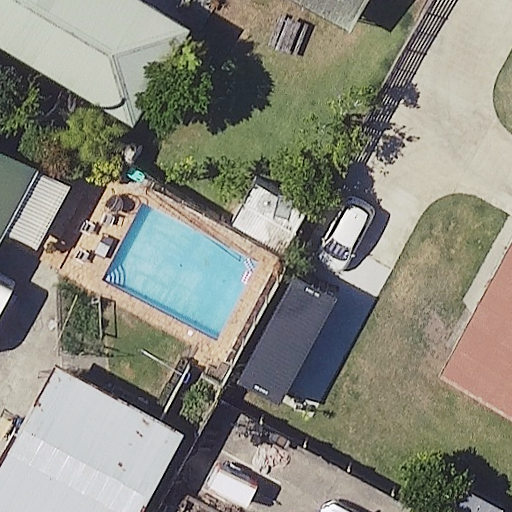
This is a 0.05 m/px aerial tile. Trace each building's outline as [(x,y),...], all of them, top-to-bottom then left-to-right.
[(0,0),(0,21),(138,106),(195,12),(175,0),(0,0)] [(362,0),(329,0),(355,14),(362,0)] [(0,225),(40,149),(0,128),(0,225)] [(441,180),(386,152),(335,252),(389,280),(441,180)] [(511,240),(450,356),(511,389),(511,240)] [(141,511),(189,418),(60,352),(0,468),(0,506),(11,511),(141,511)]
